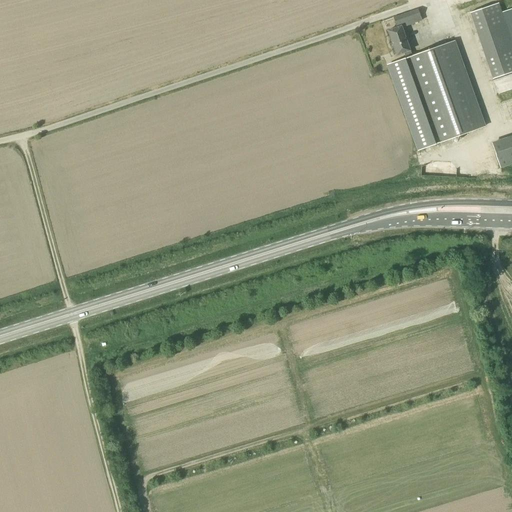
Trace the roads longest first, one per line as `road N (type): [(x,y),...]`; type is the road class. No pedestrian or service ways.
road 1 (tertiary): [(0,337),(414,213)]
road 2 (track): [(23,136),(115,511)]
